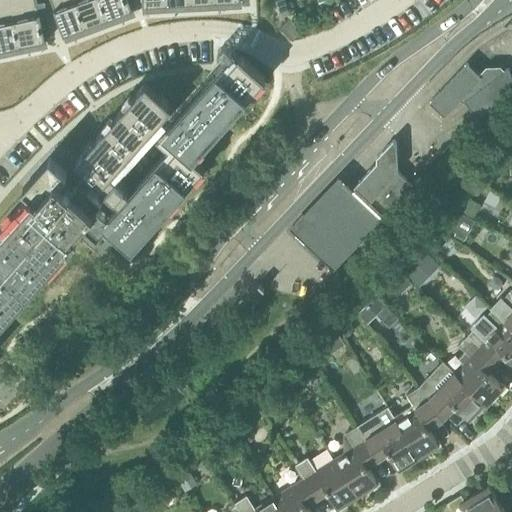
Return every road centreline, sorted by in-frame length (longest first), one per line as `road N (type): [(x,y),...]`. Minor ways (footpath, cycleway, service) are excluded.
road 1 (tertiary): [(0,492),(266,248),(503,0)]
road 2 (tertiary): [(476,0),(392,62),(349,106),(218,243),(136,349),(0,438)]
road 3 (residential): [(392,511),(499,445)]
